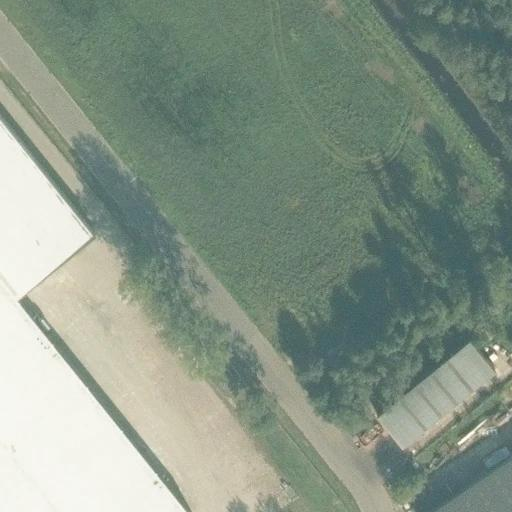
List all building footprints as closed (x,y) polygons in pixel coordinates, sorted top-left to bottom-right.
[(0,511),(190,511),(37,321),(16,296),(95,233),(0,115),(0,511)] [(123,306),(139,293),(129,280),(112,293),(123,306)] [(469,337),(376,413),(401,444),(494,368),(469,337)] [(334,364),(351,350),(344,341),(327,354),(334,364)] [(511,511),(511,454),(426,511),(511,511)]
